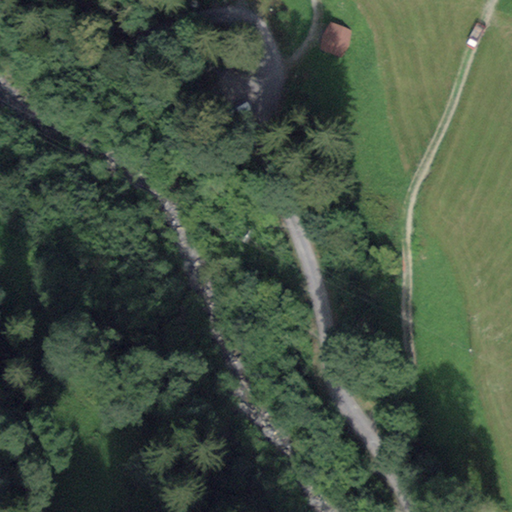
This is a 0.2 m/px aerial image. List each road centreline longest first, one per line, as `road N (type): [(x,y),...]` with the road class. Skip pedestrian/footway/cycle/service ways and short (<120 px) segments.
road 1 (unclassified): [(411,511),(334,372),(322,310),(263,146),(269,48),(256,20),(211,17),(138,39),(111,35),(75,0)]
road 2 (track): [(493,0),(407,205),(414,382),(359,424)]
